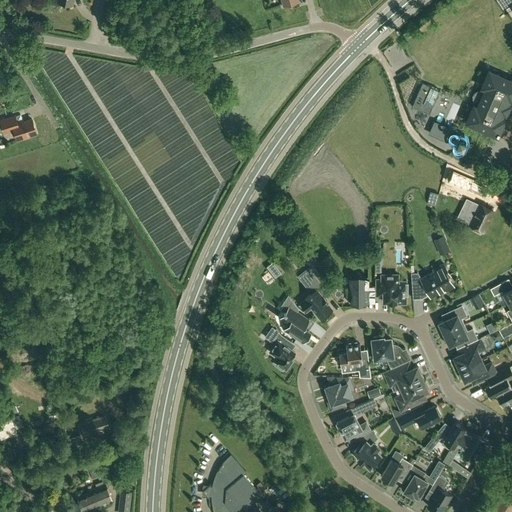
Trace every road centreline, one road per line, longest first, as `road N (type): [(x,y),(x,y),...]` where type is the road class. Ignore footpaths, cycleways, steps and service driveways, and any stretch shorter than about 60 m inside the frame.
road 1 (secondary): [(152,511),(169,382),(214,253),(286,128),(361,45)]
road 2 (residential): [(401,511),(341,472),(301,374),(343,321),(397,321),(421,333),(453,396)]
road 3 (unclassified): [(142,56),(187,58),(316,27),(361,45)]
road 4 (track): [(511,183),(489,179),(411,133),(371,50)]
road 5 (unclassified): [(3,35),(142,56)]
